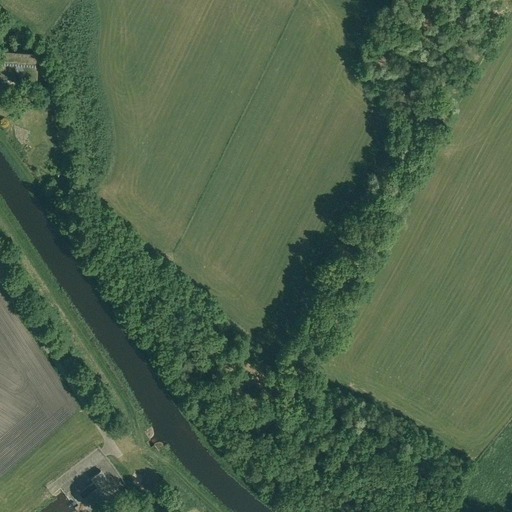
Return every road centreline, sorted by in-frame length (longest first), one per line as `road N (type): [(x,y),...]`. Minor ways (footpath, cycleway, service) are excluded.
road 1 (track): [(0,133),(210,439),(292,511)]
road 2 (track): [(0,219),(138,423),(145,453),(212,511)]
road 3 (unclassified): [(108,441),(0,276)]
